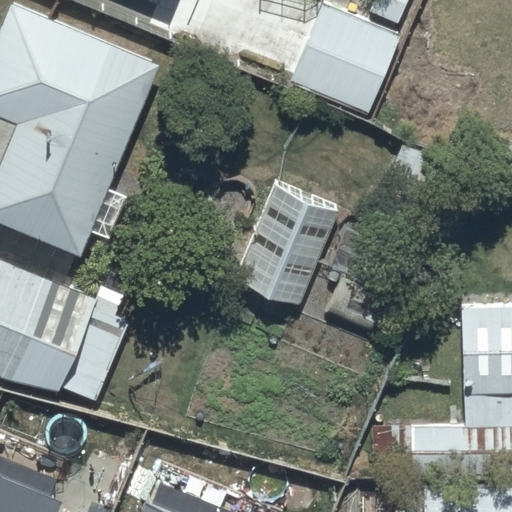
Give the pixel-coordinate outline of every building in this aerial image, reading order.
[(159,53),(30,0),(5,0),(0,12),(0,109),(16,116),(0,155),(0,213),(80,246),(159,53)] [(400,28),(332,0),(318,0),(288,72),(368,106),(400,28)] [(277,177),(238,270),(297,294),(292,306),(317,317),(331,282),(307,272),(336,202),(277,177)] [(0,363),(57,385),(60,377),(95,392),(127,312),(114,307),(118,297),(0,249),(0,363)] [(511,297),(461,298),(464,419),(370,421),(371,467),(511,465),(511,297)] [(203,446),(123,425),(120,434),(111,432),(102,466),(114,469),(112,476),(190,497),(203,446)] [(511,511),(511,472),(424,473),(424,511),(511,511)]
